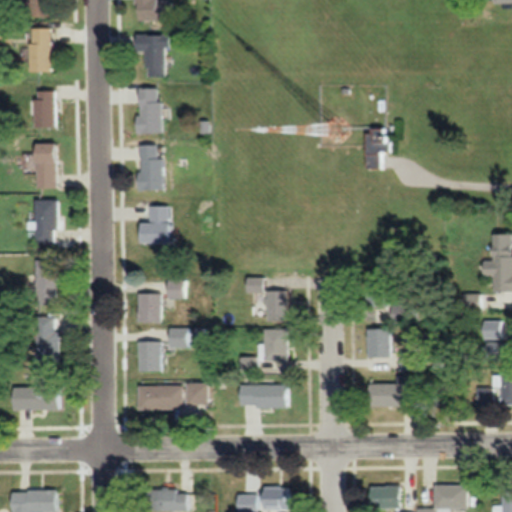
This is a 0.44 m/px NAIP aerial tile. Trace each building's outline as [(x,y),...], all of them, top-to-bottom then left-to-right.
[(53,0),(31,0),(32,16),(53,16),(53,0)] [(138,0),(138,20),(173,20),(173,0),(138,0)] [(54,72),(54,29),(33,29),(33,72),(54,72)] [(140,51),(150,51),(150,76),(171,76),(170,34),(140,34),(140,51)] [(140,88),(140,133),(165,133),(165,88),(140,88)] [(57,91),(38,91),(38,126),(57,126),(57,91)] [(370,128),(370,168),(385,168),(385,153),(393,153),(393,128),(370,128)] [(59,187),(59,143),(39,143),(39,187),(59,187)] [(141,144),(141,190),(165,190),(165,144),(141,144)] [(38,199),(38,221),(32,221),(32,233),(37,233),(37,244),(60,244),(60,199),(38,199)] [(143,242),(172,242),(172,206),(153,206),(153,221),(143,221),(143,242)] [(486,260),(487,276),(497,276),(497,292),(511,291),(511,233),(496,233),(496,260),(486,260)] [(38,261),(38,306),(59,306),(59,261),(38,261)] [(170,280),(170,298),(186,298),(186,280),(170,280)] [(373,306),(392,306),(392,283),(373,283),(373,306)] [(269,320),(288,320),(288,290),(269,290),(269,320)] [(141,322),(162,322),(162,293),(141,293),(141,322)] [(395,322),(417,321),(417,306),(394,306),(395,322)] [(38,363),(60,363),(60,317),(38,317),(38,363)] [(189,327),(171,327),(171,347),(189,347),(189,327)] [(502,338),(502,327),(488,327),(488,338),(502,338)] [(263,328),(263,361),(290,361),(290,328),(263,328)] [(392,328),(370,328),(370,357),(392,357),(392,328)] [(163,371),(163,341),(141,341),(141,371),(163,371)] [(511,342),(494,342),(494,361),(511,360),(511,342)] [(414,370),(414,354),(403,354),(403,370),(414,370)] [(244,370),(259,370),(259,358),(244,358),(244,370)] [(511,404),(511,373),(497,374),(497,386),(504,386),(504,405),(511,404)] [(373,384),(373,406),(415,406),(415,376),(399,376),(399,384),(373,384)] [(289,383),(247,383),(247,407),(289,407),(289,383)] [(184,385),(141,385),(141,409),(184,409),(184,385)] [(61,387),(16,387),(16,410),(61,410),(61,387)] [(496,387),(480,387),(480,405),(496,405),(496,387)] [(470,509),(470,485),(437,485),(436,509),(420,509),(420,511),(452,511),(453,509),(470,509)] [(511,511),(511,485),(505,486),(506,506),(497,506),(497,511),(511,511)] [(403,486),(375,486),(375,509),(403,509),(403,486)] [(266,510),(290,510),(290,487),(266,487),(266,510)] [(189,510),(189,489),(156,489),(156,510),(189,510)] [(58,511),(58,491),(14,491),(14,511),(58,511)] [(241,511),(261,511),(261,495),(241,495),(241,511)]
